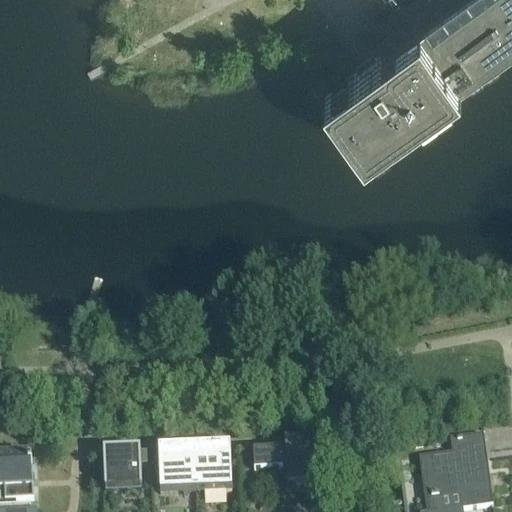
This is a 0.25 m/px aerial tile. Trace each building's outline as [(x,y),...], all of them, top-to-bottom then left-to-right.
[(511,0),(453,0),(358,69),(322,94),(364,152),(511,46),(511,0)] [(453,455),(420,460),(426,511),(453,511),(492,507),(483,437),(451,441),(453,455)] [(253,455),(254,475),(286,473),(287,491),(297,490),(297,498),(313,497),(310,445),(285,447),(285,453),(253,455)] [(232,492),(230,447),(194,449),(196,493),(232,492)] [(160,495),(196,493),(194,449),(158,450),(160,495)] [(140,452),(103,454),(105,493),(142,492),(140,452)] [(31,457),(0,458),(0,489),(4,489),(5,503),(34,502),(33,487),(32,487),(31,479),(33,479),(31,457)] [(240,473),(249,472),(249,460),(239,461),(240,473)]
